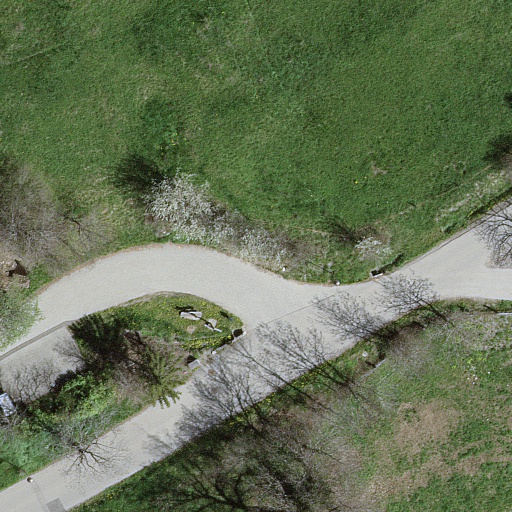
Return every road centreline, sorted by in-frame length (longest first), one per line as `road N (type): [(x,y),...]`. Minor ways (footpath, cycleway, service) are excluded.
road 1 (unclassified): [(0,341),(135,269),(243,284),(322,337)]
road 2 (residential): [(14,511),(322,337)]
road 3 (residential): [(322,337),(511,229)]
